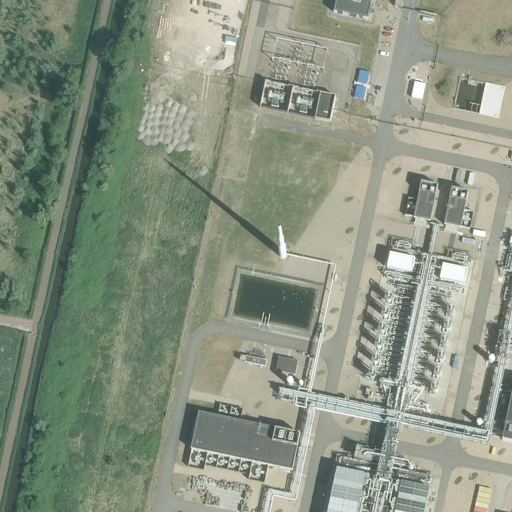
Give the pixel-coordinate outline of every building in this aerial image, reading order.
[(336,0),(334,13),(368,20),(372,0),(336,0)] [(265,84),(260,108),(264,109),(267,110),(282,113),(285,113),(291,115),(294,115),(309,119),(312,119),(330,123),(335,102),(336,97),(265,83),(265,84)] [(414,218),(414,219),(430,223),(438,187),(421,183),(417,201),(414,218)] [(451,189),(444,225),(461,229),(461,228),(464,211),(468,193),(451,189)] [(387,269),(412,274),(415,260),(390,255),(387,269)] [(443,266),(440,280),(465,286),(468,271),(443,266)] [(267,362),(246,357),(245,363),(265,368),(267,362)] [(289,367),(290,360),(287,360),(278,358),(276,371),(295,376),(296,369),(289,367)] [(511,393),(502,441),(511,443),(511,393)] [(199,414),(191,450),(192,450),(268,467),(292,472),(300,435),(240,423),(217,418),(211,416),(199,414)] [(336,469),(327,511),(358,511),(366,476),(336,469)] [(401,483),(394,511),(425,511),(430,490),(401,483)]
